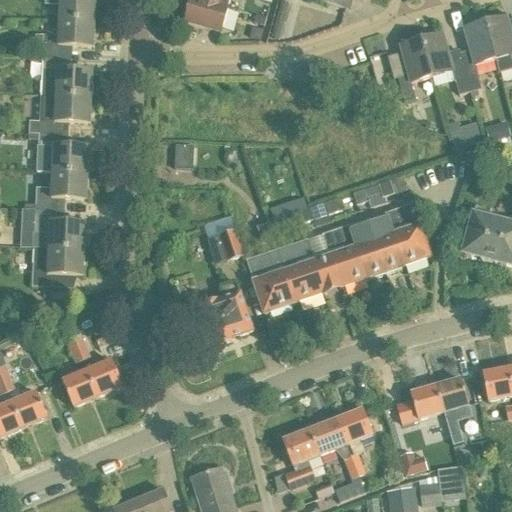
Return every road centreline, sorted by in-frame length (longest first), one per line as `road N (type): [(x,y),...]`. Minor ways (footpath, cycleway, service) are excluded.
road 1 (residential): [(176,425),(128,296),(143,64)]
road 2 (residential): [(176,425),(376,345),(511,314)]
road 3 (residential): [(143,64),(301,52),(383,30)]
road 4 (residential): [(0,502),(176,425)]
